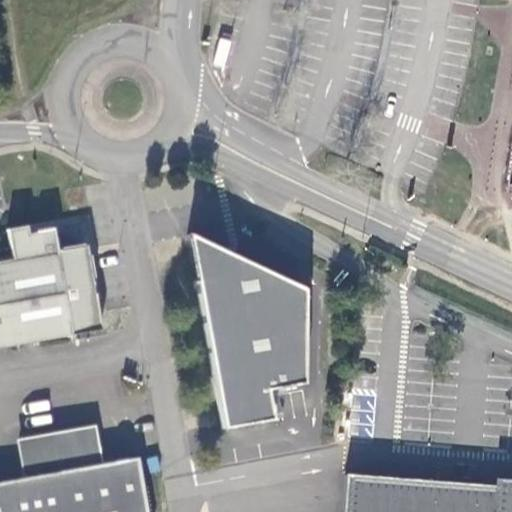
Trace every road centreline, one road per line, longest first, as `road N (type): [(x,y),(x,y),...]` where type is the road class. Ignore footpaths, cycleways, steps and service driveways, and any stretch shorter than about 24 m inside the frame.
road 1 (unclassified): [(150,149),(209,154),(418,251),(463,261)]
road 2 (unclassified): [(463,261),(438,240),(253,149),(197,113),(180,90)]
road 3 (unclassified): [(159,354),(123,155)]
road 4 (unclassified): [(172,67),(134,42),(89,52),(66,92),(80,135)]
road 5 (unclassified): [(0,381),(159,354)]
road 6 (unclassified): [(186,511),(159,354)]
